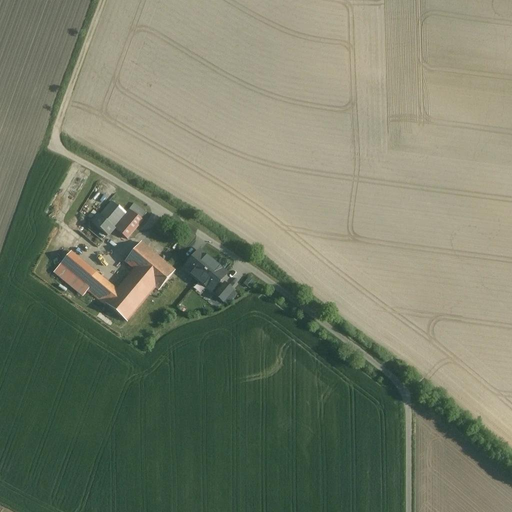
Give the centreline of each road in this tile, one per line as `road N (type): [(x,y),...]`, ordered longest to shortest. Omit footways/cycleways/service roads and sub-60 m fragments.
road 1 (unclassified): [(409,511),(409,416),(385,371),(252,270),(55,149),(57,131)]
road 2 (track): [(57,131),(104,0)]
